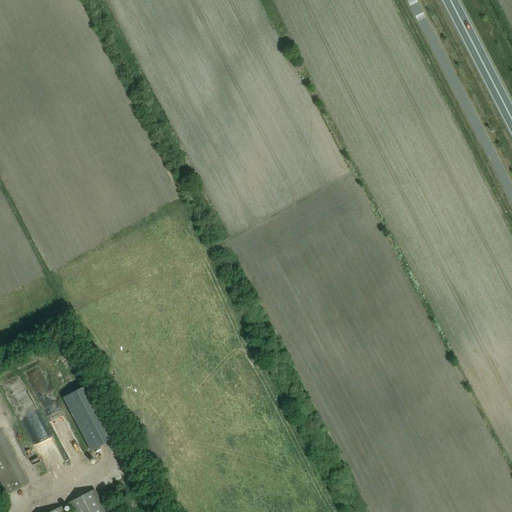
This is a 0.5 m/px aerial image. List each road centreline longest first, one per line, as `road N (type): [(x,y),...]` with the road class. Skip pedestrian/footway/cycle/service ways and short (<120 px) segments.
road 1 (unclassified): [(511,194),(411,0)]
road 2 (trunk): [(511,120),(449,0)]
